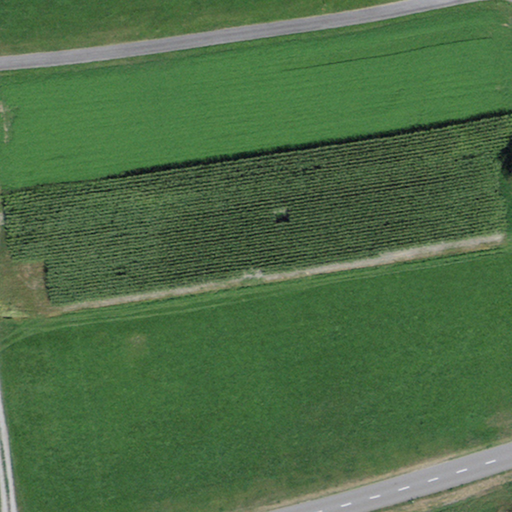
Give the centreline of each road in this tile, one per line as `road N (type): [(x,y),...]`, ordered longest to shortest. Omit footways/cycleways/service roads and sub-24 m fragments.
road 1 (residential): [(0,66),(460,0)]
road 2 (tertiary): [(322,511),(511,461)]
